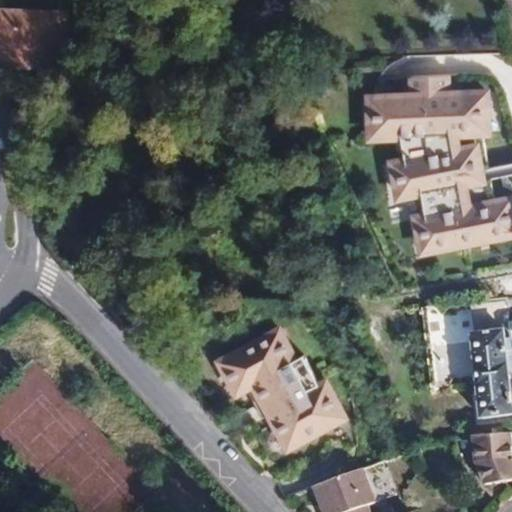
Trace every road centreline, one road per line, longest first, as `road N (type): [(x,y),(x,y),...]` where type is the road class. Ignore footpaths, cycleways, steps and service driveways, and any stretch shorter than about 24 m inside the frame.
road 1 (residential): [(28,270),(75,299),(262,511)]
road 2 (tertiary): [(28,270),(21,196),(0,123)]
